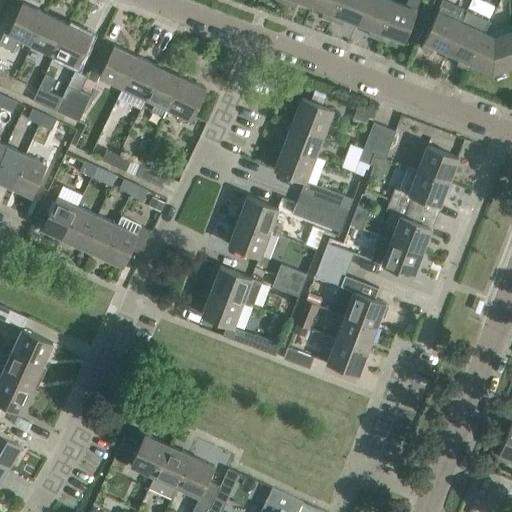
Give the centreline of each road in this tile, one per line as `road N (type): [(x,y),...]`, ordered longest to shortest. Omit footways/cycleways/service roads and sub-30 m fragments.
road 1 (residential): [(33,511),(258,37)]
road 2 (residential): [(355,467),(407,349),(425,341),(508,131)]
road 3 (unclassified): [(258,37),(508,131)]
road 4 (unclassified): [(431,498),(511,293)]
